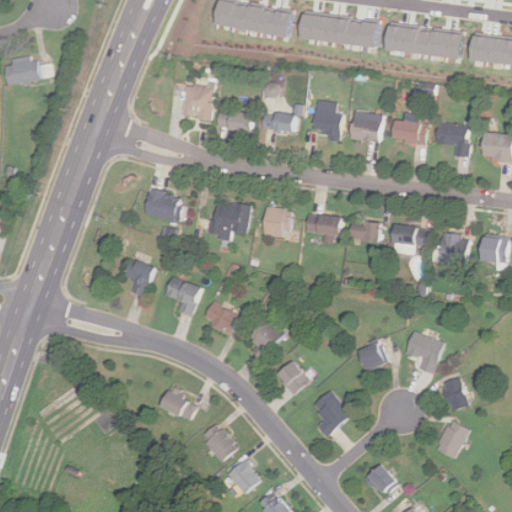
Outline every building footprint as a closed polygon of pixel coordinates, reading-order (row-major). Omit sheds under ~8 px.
[(224,0),(220,23),(292,36),(296,13),(224,0)] [(305,38),(381,47),(384,21),(308,12),(305,38)] [(393,49),(462,58),(465,36),(396,27),(393,49)] [(511,64),(476,60),(479,35),(511,38),(511,64)] [(46,81),(43,60),(11,65),(14,86),(46,81)] [(220,89),(192,85),(188,117),(216,121),(220,89)] [(347,142),(350,112),(322,109),(320,133),(334,134),(334,140),(347,142)] [(263,114),(227,110),(224,128),(261,133),(263,114)] [(271,113),(269,130),(305,133),(306,116),(271,113)] [(354,139),(385,141),(387,121),(356,118),(354,139)] [(431,146),(434,125),(403,120),(400,142),(431,146)] [(473,159),(479,127),(446,122),(443,142),(462,145),(460,156),(473,159)] [(511,134),(493,133),(490,159),(511,161),(511,134)] [(149,214),(181,222),(188,197),(156,189),(149,214)] [(256,205),(220,201),(216,237),(236,239),(237,232),(253,234),(256,205)] [(294,209),(269,205),(264,233),(290,237),(294,209)] [(307,230),(344,236),(346,218),(310,212),(307,230)] [(388,223),(359,220),(357,240),(385,243),(388,223)] [(391,249),(411,252),(412,244),(428,247),(430,228),(395,223),(391,249)] [(465,264),(469,235),(442,231),(438,261),(465,264)] [(511,239),(491,236),(488,260),(511,263),(511,239)] [(131,277),(141,280),(137,292),(151,297),(161,267),(137,259),(131,277)] [(183,311),(199,316),(209,287),(178,277),(171,296),(187,301),(183,311)] [(237,334),(246,317),(219,302),(210,319),(237,334)] [(253,337),(262,346),(258,350),(267,360),(291,335),(273,317),(253,337)] [(424,368),(439,374),(451,344),(420,331),(411,352),(428,359),(424,368)] [(394,362),(385,343),(366,352),(374,371),(394,362)] [(300,395),(317,381),(300,361),(283,376),(300,395)] [(448,383),(458,412),(475,406),(466,377),(448,383)] [(176,389),(167,404),(195,421),(204,405),(176,389)] [(330,422),(325,425),(332,436),(357,419),(339,390),(318,404),(330,422)] [(440,447),(459,459),(476,430),(457,419),(440,447)] [(208,436),(228,461),(244,448),(224,423),(208,436)] [(251,494),(269,479),(252,459),(234,473),(251,494)] [(406,482),(387,464),(373,479),(392,497),(406,482)] [(267,503),(274,511),(300,511),(282,491),(267,503)]
